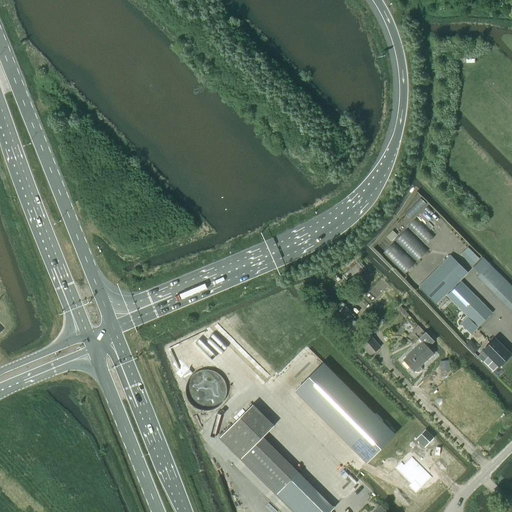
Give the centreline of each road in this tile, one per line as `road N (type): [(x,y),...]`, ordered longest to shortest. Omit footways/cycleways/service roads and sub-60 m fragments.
road 1 (motorway): [(377,0),(396,39),(403,94),(393,145),(365,195),(294,248),(112,324)]
road 2 (primary): [(112,324),(0,44)]
road 3 (primary): [(0,106),(87,335)]
road 4 (primary): [(185,511),(112,324)]
road 5 (primary): [(92,348),(158,511)]
